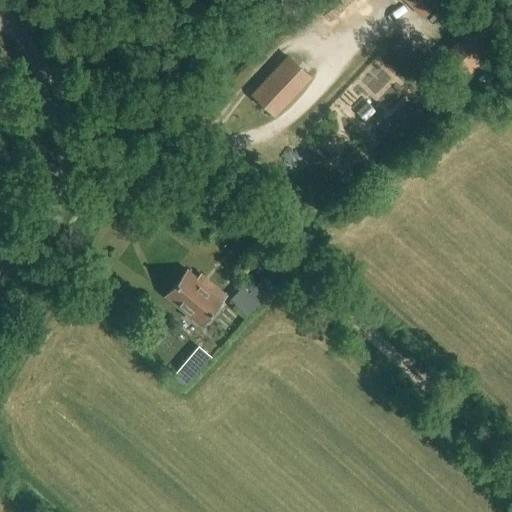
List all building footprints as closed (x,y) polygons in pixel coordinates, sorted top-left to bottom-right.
[(404,0),(422,17),(437,0),(404,0)] [(464,79),(495,47),(472,25),(442,57),(464,79)] [(421,75),(433,63),(405,36),(393,47),(421,75)] [(274,115),(309,79),(287,58),(252,94),(274,115)] [(236,300),(250,313),(278,283),(264,270),(236,300)] [(196,280),(186,272),(165,296),(200,325),(223,297),(199,277),(196,280)] [(199,344),(185,363),(198,373),(212,354),(199,344)]
